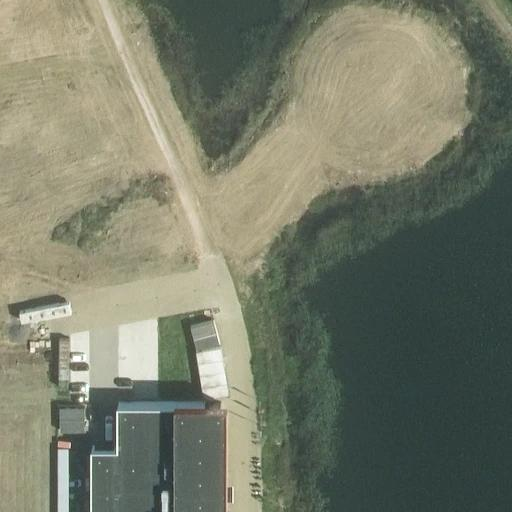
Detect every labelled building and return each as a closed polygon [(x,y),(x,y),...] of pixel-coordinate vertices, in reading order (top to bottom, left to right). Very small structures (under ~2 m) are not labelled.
[(228,318),(215,320),(218,346),(232,344),(228,318)] [(203,325),(207,347),(215,345),(211,323),(203,325)] [(163,349),(159,328),(149,330),(153,351),(163,349)] [(228,511),(228,404),(164,404),(118,404),(118,447),(92,447),(91,511),(228,511)] [(84,408),(60,408),(60,432),(85,431),(84,408)]
